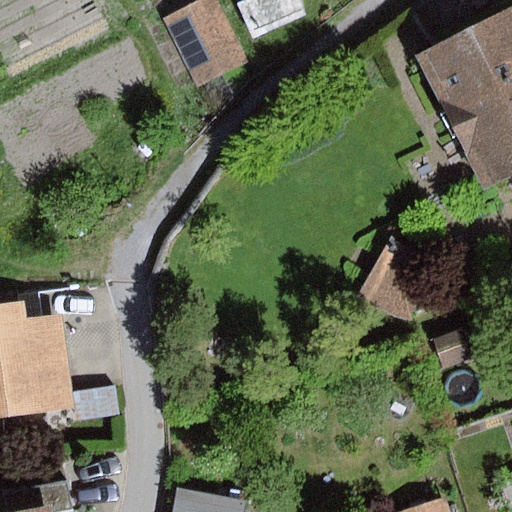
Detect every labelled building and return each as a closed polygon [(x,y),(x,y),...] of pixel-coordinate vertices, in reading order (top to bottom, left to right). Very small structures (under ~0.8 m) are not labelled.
[(302,0),(256,0),(241,7),(255,38),(309,15),(302,0)] [(221,4),(168,28),(200,100),(253,76),(221,4)] [(511,9),(419,59),(488,191),(511,179),(511,9)] [(390,238),(357,301),(412,322),(410,310),(461,301),(390,238)] [(24,303),(0,305),(0,419),(78,410),(66,315),(27,320),(24,303)] [(480,324),(434,340),(444,368),(487,353),(490,352),(480,324)] [(4,490),(8,511),(26,511),(53,507),(79,502),(74,476),(4,490)] [(242,511),(244,501),(176,489),(171,511),(242,511)] [(401,511),(450,511),(446,498),(401,511)]
